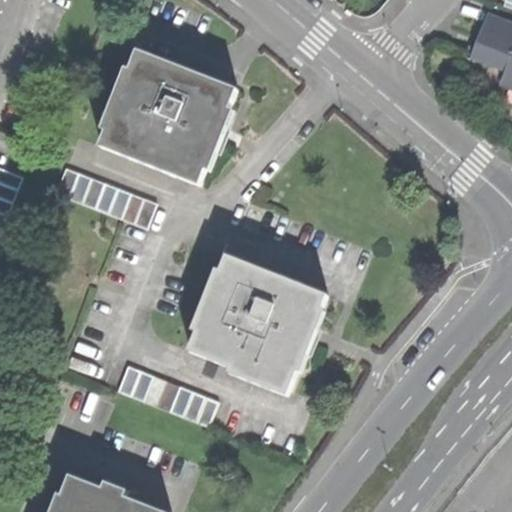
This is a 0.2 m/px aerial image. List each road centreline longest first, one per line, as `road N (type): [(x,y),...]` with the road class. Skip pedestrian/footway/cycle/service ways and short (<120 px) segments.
road 1 (primary): [(511,283),(324,511)]
road 2 (primary): [(400,511),(511,380)]
road 3 (residential): [(368,79),(489,181)]
road 4 (residential): [(273,0),(368,79)]
